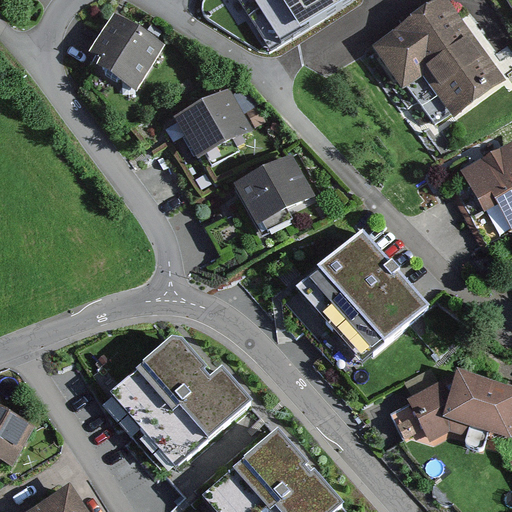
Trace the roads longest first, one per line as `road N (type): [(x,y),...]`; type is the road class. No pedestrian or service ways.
road 1 (residential): [(499,335),(270,85),(154,0)]
road 2 (residential): [(406,511),(238,326),(171,300)]
road 3 (residential): [(171,300),(161,234),(43,70)]
road 4 (residential): [(125,511),(17,343)]
road 5 (residential): [(171,300),(131,304),(17,343)]
